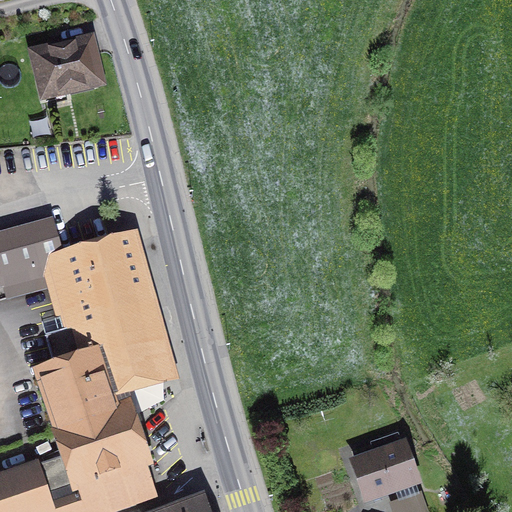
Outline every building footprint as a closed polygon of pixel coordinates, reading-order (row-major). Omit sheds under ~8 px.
[(89,42),(35,55),(45,97),(99,83),(89,42)] [(48,287),(50,287),(74,280),(72,273),(131,256),(127,240),(61,258),(52,223),(0,237),(0,275),(4,275),(11,298),(48,287)] [(72,273),(74,280),(105,390),(106,389),(164,372),(146,311),(131,256),(72,273)] [(106,389),(105,390),(74,280),(50,287),(59,317),(65,315),(69,327),(43,336),(56,372),(41,377),(68,456),(86,511),(112,511),(155,498),(125,409),(114,413),(106,389)] [(355,463),(368,501),(416,484),(402,446),(355,463)] [(86,511),(68,456),(0,478),(0,511),(86,511)] [(394,511),(425,511),(419,494),(391,504),(394,511)] [(203,511),(200,501),(169,511),(203,511)]
